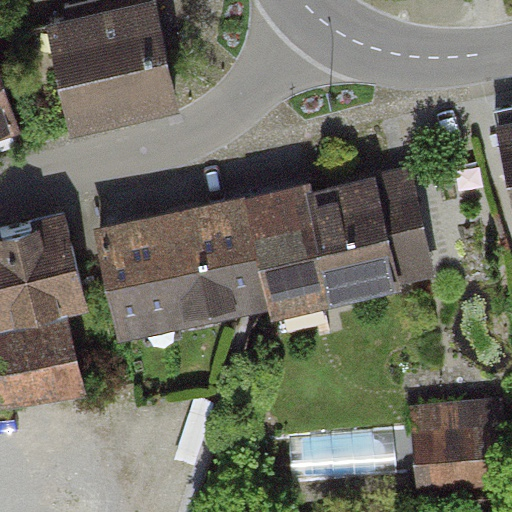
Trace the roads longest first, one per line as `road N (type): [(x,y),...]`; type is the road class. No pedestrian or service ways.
road 1 (residential): [(322,25),(258,91),(188,139),(0,198)]
road 2 (residential): [(511,50),(475,58),(387,54),(322,25)]
